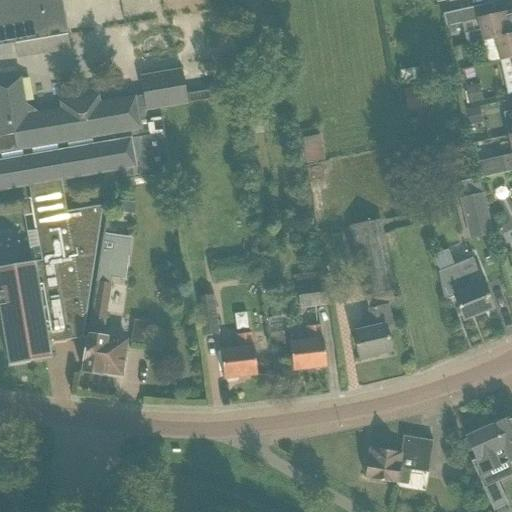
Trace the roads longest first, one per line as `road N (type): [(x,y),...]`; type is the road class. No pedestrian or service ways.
road 1 (unclassified): [(229,429),(391,405),(511,360)]
road 2 (unclassified): [(229,429),(0,406)]
